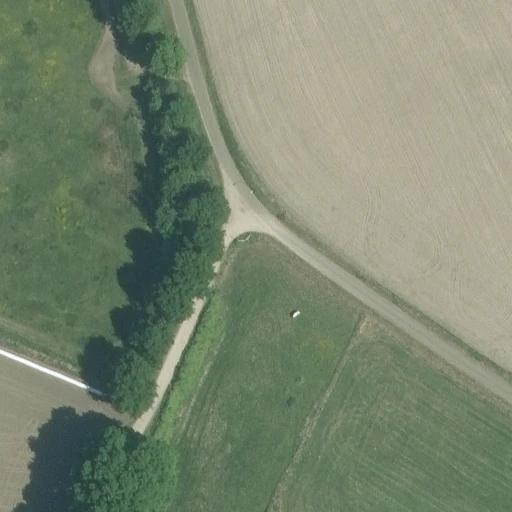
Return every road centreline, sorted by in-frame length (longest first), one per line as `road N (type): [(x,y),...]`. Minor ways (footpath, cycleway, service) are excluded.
road 1 (unclassified): [(511,394),(294,247),(246,201),(217,150),(177,0)]
road 2 (track): [(246,201),(92,511)]
